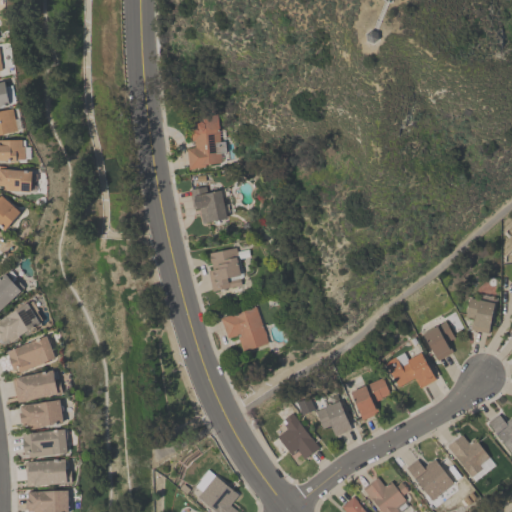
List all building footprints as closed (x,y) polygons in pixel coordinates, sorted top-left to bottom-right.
[(0,79),(3,79),(8,103),(0,104),(0,79)] [(0,109),(11,107),(16,129),(0,132),(0,109)] [(187,169),(185,147),(193,146),(193,140),(190,140),(188,127),(192,127),(191,123),(194,120),(196,120),(195,115),(215,113),(218,141),(223,140),(225,152),(219,153),(220,162),(205,164),(205,167),(187,169)] [(0,137),(21,137),(21,145),(23,145),(23,157),(15,157),(15,158),(0,158),(0,137)] [(0,167),(32,168),(31,190),(2,189),(2,184),(0,184),(0,164),(1,165),(0,167)] [(219,189),(225,217),(201,222),(198,208),(192,209),(189,195),(191,194),(190,189),(205,185),(206,192),(219,189)] [(0,193),(19,210),(4,229),(0,225),(0,193)] [(208,253),(234,247),(240,275),(226,278),(228,287),(211,291),(207,270),(212,269),(210,261),(209,262),(207,255),(209,254),(208,253)] [(0,275),(4,272),(12,281),(16,278),(24,287),(0,308),(0,275)] [(493,302),(487,332),(469,328),(472,317),(463,315),(467,297),(493,302)] [(0,317),(26,301),(40,322),(9,342),(6,338),(2,341),(1,339),(0,339),(0,317)] [(226,337),(219,317),(255,305),(267,342),(242,351),(237,336),(240,335),(239,332),(226,337)] [(453,337),(446,341),(452,351),(436,360),(421,333),(423,332),(423,330),(433,325),(435,325),(444,320),(453,337)] [(6,351),(46,335),(55,357),(19,372),(17,368),(13,370),(7,356),(8,356),(6,351)] [(383,361),(402,351),(406,358),(419,351),(434,378),(419,386),(413,376),(396,386),(383,361)] [(17,401),(14,386),(13,386),(11,377),(52,370),(52,371),(53,371),(55,372),(56,374),(56,376),(55,378),(54,379),(55,381),(59,380),(62,392),(17,401)] [(349,391),(381,377),(388,393),(380,396),(380,398),(373,401),(378,412),(361,419),(349,391)] [(63,421),(39,425),(39,426),(27,428),(26,421),(20,422),(19,412),(18,405),(59,399),(60,404),(61,404),(62,406),(62,408),(62,410),(61,411),(63,421)] [(350,428),(333,435),(329,424),(321,427),(313,410),(338,399),(350,428)] [(275,435),(285,428),(282,424),(283,424),(280,420),(283,419),(282,418),(291,411),(318,447),(302,458),(296,451),(290,455),(275,435)] [(504,421),(511,414),(511,454),(486,421),(497,413),(504,421)] [(28,456),(28,452),(23,453),(21,433),(64,428),(65,429),(66,430),(66,433),(67,436),(67,438),(66,439),(65,440),(66,452),(28,456)] [(472,436),(488,456),(478,464),(481,467),(470,476),(446,445),(460,434),(466,441),(472,436)] [(26,485),(24,461),(64,458),(64,460),(66,460),(67,462),(68,464),(67,466),(67,468),(65,468),(65,470),(70,469),(71,482),(26,485)] [(452,482),(430,500),(404,467),(415,458),(422,467),(433,458),(452,482)] [(229,504),(237,511),(236,511),(215,511),(196,496),(213,475),(237,494),(229,504)] [(383,484),(389,479),(394,486),(399,481),(403,483),(406,486),(406,490),(400,495),(403,499),(394,506),(396,510),(393,511),(379,511),(361,487),(376,475),(383,484)] [(33,511),(33,510),(27,510),(27,507),(25,507),(25,497),(27,497),(27,490),(68,489),(68,511),(33,511)] [(345,511),(340,505),(352,495),(366,511),(345,511)]
